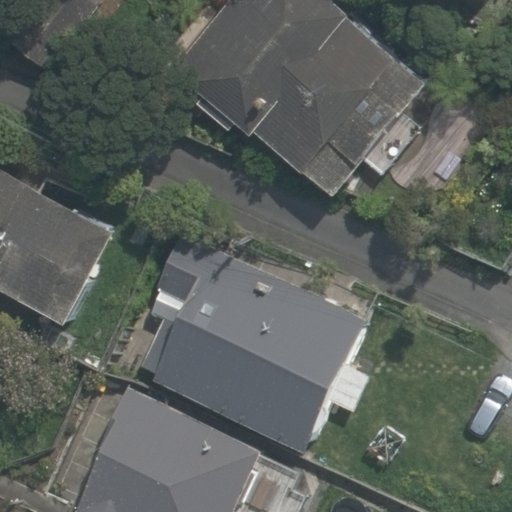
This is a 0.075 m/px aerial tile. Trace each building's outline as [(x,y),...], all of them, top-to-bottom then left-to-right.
[(467,67),(360,0),(276,0),(209,108),(375,212),(467,67)] [(511,0),(493,0),(511,9),(511,0)] [(142,240),(0,161),(0,288),(25,303),(29,296),(91,330),(142,240)] [(179,312),(153,367),(344,457),(403,332),(197,235),(164,305),(179,312)] [(0,450),(8,455),(33,406),(0,364),(0,450)] [(143,383),(86,511),(270,511),(297,451),(143,383)]
